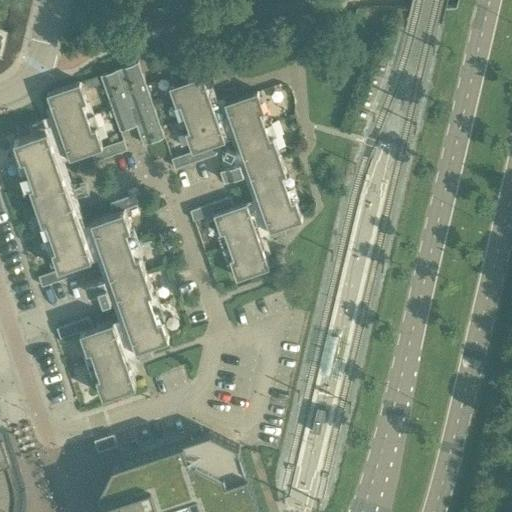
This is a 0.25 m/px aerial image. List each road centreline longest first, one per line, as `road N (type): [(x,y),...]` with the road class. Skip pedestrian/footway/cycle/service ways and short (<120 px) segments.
road 1 (secondary): [(490,0),(365,511)]
road 2 (secondary): [(431,511),(511,185)]
